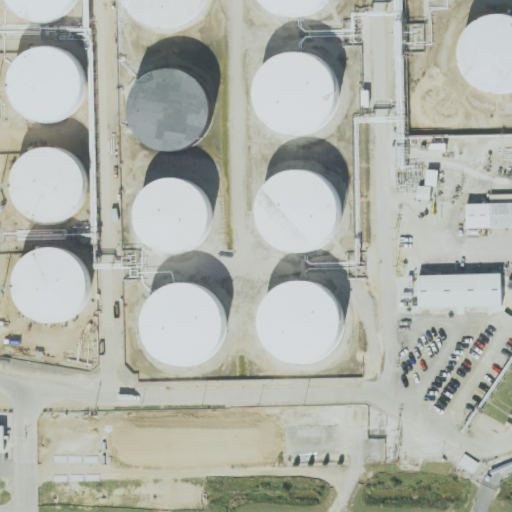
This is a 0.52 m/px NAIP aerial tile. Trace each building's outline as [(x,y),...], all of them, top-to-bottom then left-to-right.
[(53,26),(65,22),(75,14),(82,2),(82,0),(8,0),(9,3),(16,14),(27,22),(39,27),(53,26)] [(209,0),(206,9),(196,20),(183,28),(168,31),(153,29),(139,22),(128,12),(122,0),(209,0)] [(262,0),(263,1),(274,8),(286,12),(299,11),(310,6),(317,0),(262,0)] [(481,20),(497,8),(511,5),(511,88),(505,88),(487,79),(475,63),(473,35),(481,20)] [(57,126),(69,121),(79,113),(86,102),(90,89),(88,76),(83,64),(74,54),(62,48),(49,46),(36,48),(24,55),(15,65),(10,77),(9,90),(13,103),(20,114),(31,122),(43,126),(57,126)] [(256,99),(261,111),(270,122),(282,128),(295,131),(308,128),(320,121),(328,111),(333,99),(333,85),(329,72),(321,63),(312,57),(300,53),(289,53),(277,57),(268,63),(261,73),(256,85),(256,99)] [(180,149),(193,145),(203,136),(210,125),(213,112),(212,99),(206,87),(197,77),(186,71),(173,69),(159,72),(148,78),(139,88),(134,100),(133,113),(136,126),(144,137),(154,145),(167,149),(180,149)] [(58,225),(71,220),(81,212),(88,201),(91,188),(90,175),(84,163),(75,153),(63,147),(50,145),(37,147),(26,154),(17,164),(12,176),(11,189),(14,202),(22,213),(32,221),(45,225),(58,225)] [(426,185),(438,186),(439,170),(427,169),(426,185)] [(258,218),(263,230),(273,239),(284,245),(298,246),(310,243),(321,236),(329,225),(333,212),(332,199),(326,187),(319,179),(309,173),(298,170),(286,171),(276,175),(267,182),(260,192),(257,205),(258,218)] [(133,216),(137,227),(144,237),(153,243),(164,247),(176,246),(187,242),(196,235),(203,225),(206,214),(205,202),(200,191),(192,182),(181,176),(168,175),(156,177),(146,183),(138,193),(134,204),(133,216)] [(431,199),(431,186),(418,186),(418,199),(431,199)] [(63,327),(75,322),(85,314),(92,303),(96,290),(94,277),(89,265),(80,255),(68,249),(55,247),(42,249),(30,256),(21,266),(16,278),(15,291),(19,304),(26,315),(37,323),(49,327),(63,327)] [(503,305),(502,273),(419,275),(420,307),(503,305)] [(261,329),(267,340),(277,349),(289,354),(302,355),(314,351),(325,343),(332,332),(335,320),(333,307),(327,295),(319,287),(309,282),(298,280),(287,281),(276,286),(268,293),(262,303),(259,316),(261,329)] [(157,344),(167,352),(180,356),(193,355),(204,351),(214,342),(220,330),(222,318),(219,305),(212,294),(202,286),(192,283),(180,282),(169,285),(160,291),(153,300),(148,310),(147,321),(150,334),(157,344)] [(329,440),(329,425),(294,425),(294,439),(329,440)]
